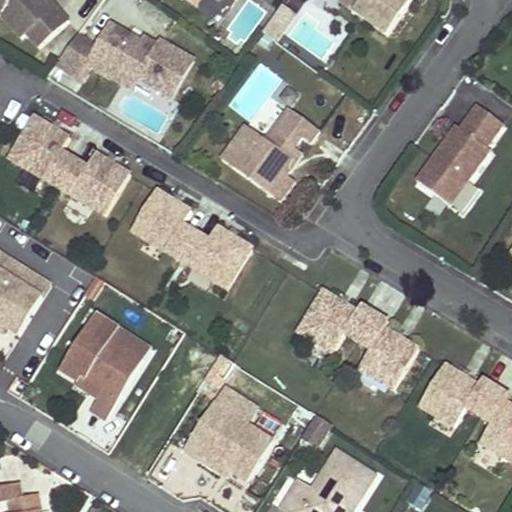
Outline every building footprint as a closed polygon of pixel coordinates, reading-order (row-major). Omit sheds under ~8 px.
[(0,0),(0,17),(4,19),(24,42),(29,38),(42,52),(72,25),(50,0),(0,0)] [(200,9),(206,0),(198,0),(194,5),(200,9)] [(253,0),(228,38),(246,50),(279,0),(253,0)] [(344,0),(342,4),(389,38),(416,2),(413,0),(344,0)] [(278,44),(298,16),(286,7),(266,35),(278,44)] [(174,102),(196,63),(163,44),(160,49),(156,46),(154,50),(131,38),(128,42),(111,32),(99,53),(79,42),(60,67),(83,80),(90,68),(125,87),(131,77),(142,83),(174,102)] [(131,77),(125,87),(136,94),(142,83),(131,77)] [(507,127),(481,108),(464,132),(460,129),(440,157),(444,160),(440,165),(436,163),(420,184),(454,208),(494,153),(490,150),(507,127)] [(322,136),(292,114),(265,151),(245,136),(224,164),(274,201),(289,181),(291,178),(290,170),(300,157),(296,154),(304,143),(312,148),(322,136)] [(72,142),(37,121),(12,162),(60,191),(77,164),(64,156),(72,142)] [(107,220),(132,179),(98,157),(89,171),(77,164),(60,191),(107,220)] [(304,159),(300,157),(290,170),(291,178),(304,159)] [(444,160),(440,157),(436,163),(440,165),(444,160)] [(297,187),(289,181),(274,201),(282,207),(297,187)] [(193,216),(158,194),(132,236),(180,265),(197,237),(184,229),(193,216)] [(228,293),(253,252),(218,231),(210,245),(197,237),(180,265),(228,293)] [(0,253),(0,325),(8,331),(20,338),(44,300),(25,288),(33,275),(0,253)] [(44,300),(52,287),(33,275),(25,288),(44,300)] [(358,316),(324,295),(299,337),(334,358),(346,338),(358,346),(376,318),(362,310),(358,316)] [(94,316),(59,373),(77,385),(80,380),(102,394),(97,403),(87,418),(102,428),(144,362),(118,345),(124,335),(94,316)] [(394,395),(419,353),(385,333),(389,327),(376,318),(358,346),(371,354),(359,374),(394,395)] [(479,390),(445,369),(420,411),(454,431),(466,412),(479,420),(496,392),(483,384),(479,390)] [(80,380),(77,385),(75,389),(97,403),(102,394),(80,380)] [(511,467),(511,409),(506,406),(510,400),(496,392),(479,420),(492,427),(480,448),(511,467)] [(203,421),(183,453),(197,462),(201,455),(230,472),(247,483),(273,442),(227,414),(217,431),(203,421)] [(332,426),(316,416),(301,441),(317,450),(332,426)] [(298,482),(281,510),(284,511),(343,511),(349,502),(359,508),(378,477),(337,451),(313,491),(298,482)] [(225,480),(230,472),(201,455),(197,462),(225,480)] [(41,511),(38,498),(23,501),(20,485),(0,489),(0,504),(9,503),(11,511),(41,511)] [(349,502),(343,511),(350,511),(351,511),(356,511),(359,508),(349,502)]
